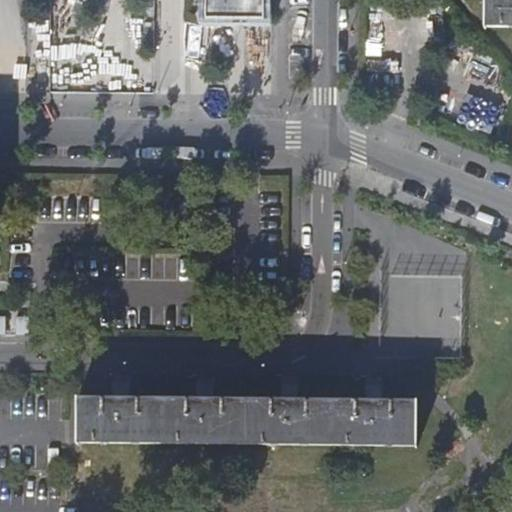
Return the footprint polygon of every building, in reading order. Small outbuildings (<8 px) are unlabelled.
[(266,0),(206,0),(206,21),(266,22),(266,0)] [(511,0),(484,0),(485,28),(511,28),(511,0)] [(19,317),(19,334),(31,334),(31,317),(19,317)] [(132,390),(115,390),(117,400),(132,400),(132,390)] [(216,392),(199,391),(200,401),(215,401),(216,392)] [(299,392),(283,392),(283,402),(299,402),(299,392)] [(382,393),(366,393),(367,402),(382,403),(382,393)] [(117,400),(80,400),(80,443),(416,446),(417,403),(382,403),(367,402),(299,402),(283,402),(215,401),(200,401),(132,400),(117,400)]
